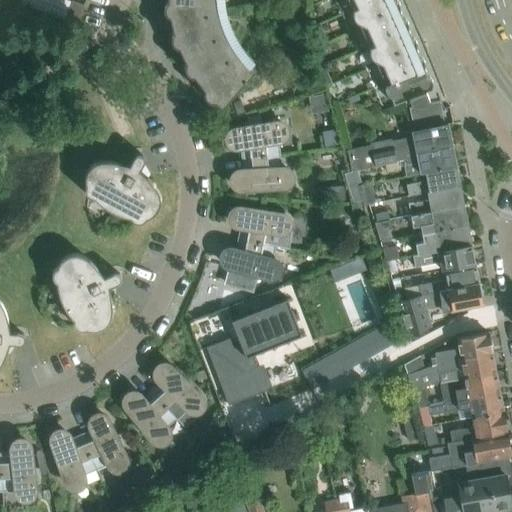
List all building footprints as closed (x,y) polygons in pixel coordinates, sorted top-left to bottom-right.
[(69,0),(20,0),(20,2),(64,20),(71,1),(69,0)] [(167,0),(167,1),(166,2),(165,4),(164,6),(164,8),(165,10),(166,12),(167,14),(168,15),(170,16),(172,22),(174,31),(173,33),(172,35),(172,36),(172,38),(172,40),(173,42),(174,44),(176,45),(177,46),(179,46),(186,61),(186,63),(185,65),(185,67),(186,69),(187,71),(188,72),(189,73),(191,74),(193,75),(195,75),(205,88),(204,90),(204,92),(205,94),(206,96),(207,97),(208,98),(210,99),(212,100),(214,100),(216,100),(222,106),(255,69),(245,59),(231,41),(223,24),(220,10),(218,0),(167,0)] [(334,0),(341,14),(350,32),(358,51),(366,69),(373,88),(379,101),(380,103),(381,104),(383,105),(385,106),(386,106),(388,105),(409,97),(410,102),(413,105),(416,105),(440,100),(443,109),(450,109),(446,98),(441,84),(433,64),(426,47),(425,44),(417,25),(408,6),(405,0),(334,0)] [(75,28),(84,5),(83,5),(73,1),(65,22),(64,24),(75,28)] [(239,100),(232,102),(237,114),(244,112),(239,100)] [(278,140),(279,140),(281,140),(282,139),(284,138),(285,136),(286,135),(287,134),(287,132),(287,130),(287,129),(286,127),(285,126),(284,124),(283,123),(281,122),(280,122),(278,121),(276,121),(234,129),(232,129),(231,130),(230,131),(229,132),(228,133),(227,134),(227,136),(227,137),(227,139),(227,140),(227,141),(228,143),(229,144),(230,145),(231,146),(233,147),(236,147),(238,147),(240,146),(241,158),(280,154),(278,140)] [(372,149),(351,153),(353,169),(365,167),(365,166),(375,164),(376,165),(396,161),(396,160),(400,159),(399,155),(452,144),(448,123),(412,130),(414,141),(372,149)] [(332,128),(321,130),(325,146),(335,144),(332,128)] [(456,165),(452,144),(399,155),(400,159),(401,165),(404,164),(406,175),(420,172),(425,171),(426,171),(456,165)] [(160,198),(160,197),(160,194),(158,191),(157,188),(155,185),(153,183),(147,177),(139,170),(144,161),(145,160),(145,159),(145,158),(145,157),(144,156),(144,155),(143,154),(142,154),(141,153),(140,153),(139,153),(137,153),(136,154),(135,155),(134,156),(129,164),(119,162),(107,160),(106,160),(103,160),(100,161),(97,162),(95,163),(93,164),(92,165),(90,166),(89,168),(87,170),(86,173),(86,175),(85,177),(85,180),(85,182),(86,185),(86,186),(85,187),(85,189),(85,190),(86,192),(86,193),(87,195),(88,196),(89,197),(91,198),(93,198),(95,198),(99,202),(102,205),(106,208),(111,210),(115,212),(120,214),(126,216),(131,217),(132,219),(133,220),(135,221),(136,222),(138,222),(140,222),(141,221),(142,221),(144,220),(145,219),(146,217),(154,213),(155,213),(156,212),(157,210),(158,208),(159,206),(159,204),(160,202),(160,201),(160,198)] [(283,167),(282,167),(281,167),(280,154),(241,158),(243,169),(240,169),(239,170),(237,170),(235,171),(234,172),(233,173),(233,174),(232,175),(232,176),(231,177),(231,178),(231,180),(232,181),(232,183),(233,184),(234,186),(236,187),(237,188),(239,188),(241,188),(284,186),(286,185),(288,184),(289,183),(290,182),(291,180),(292,179),(292,178),(292,177),(292,176),(292,174),(291,173),(291,172),(290,171),(289,170),(287,169),(286,168),(285,167),(283,167)] [(460,185),(456,165),(426,171),(427,179),(407,183),(409,195),(427,192),(427,191),(460,185)] [(369,182),(365,167),(353,169),(344,171),(349,186),(357,184),(369,182)] [(369,183),(369,182),(357,184),(364,204),(376,202),(372,182),(369,183)] [(429,199),(408,203),(411,215),(463,205),(460,185),(427,191),(427,192),(429,199)] [(467,224),(463,205),(411,215),(406,216),(408,221),(412,221),(413,226),(420,224),(422,233),(467,224)] [(230,214),(230,216),(230,218),(230,220),(231,222),(233,223),(234,225),(236,226),(238,226),(240,226),(238,237),(275,245),(285,247),(289,225),(290,223),(290,221),(289,219),(288,218),(287,216),(285,215),(284,214),(282,214),(240,207),(238,207),(236,207),(234,208),(233,209),(231,211),(230,212),(230,214)] [(388,211),(375,213),(377,221),(389,219),(388,211)] [(377,221),(375,222),(381,240),(392,238),(389,219),(377,221)] [(471,244),(467,224),(422,233),(424,240),(415,242),(418,253),(418,254),(471,244)] [(221,255),(221,259),(222,262),(225,265),(228,266),(230,267),(226,283),(251,289),(256,274),(268,277),(272,277),(275,276),(278,274),(280,270),(280,267),(279,263),(276,261),(273,259),(272,259),(275,245),(238,237),(235,249),(232,247),(228,248),(225,249),(222,252),(221,255)] [(475,264),(471,244),(418,254),(418,253),(413,254),(415,266),(440,261),(442,269),(445,269),(475,264)] [(396,246),(383,248),(387,260),(394,258),(398,257),(396,246)] [(111,300),(111,296),(109,286),(118,282),(120,281),(120,280),(121,279),(121,278),(121,276),(121,274),(120,274),(119,272),(118,272),(116,271),(115,271),(113,272),(104,276),(97,267),(93,263),(90,261),(87,257),(85,256),(82,255),(80,254),(77,254),(74,253),(70,254),(67,255),(65,256),(64,257),(62,258),(60,261),(60,262),(58,264),(57,266),(56,267),(55,268),(54,269),(54,270),(53,271),(52,273),(52,274),(52,275),(53,277),(53,278),(54,279),(55,280),(56,281),(57,282),(57,285),(57,288),(59,293),(60,298),(62,303),(65,307),(67,311),(69,313),(71,315),(74,319),(74,320),(74,321),(74,322),(74,324),(75,325),(76,327),(77,327),(79,329),(81,329),(83,329),(84,329),(86,328),(88,329),(91,329),(94,330),(96,329),(99,328),(102,327),(105,325),(107,324),(109,321),(110,319),(111,317),(111,315),(112,312),(112,305),(111,300)] [(397,269),(394,258),(387,260),(390,271),(397,269)] [(479,284),(475,264),(445,269),(447,279),(418,284),(420,293),(420,294),(479,284)] [(400,276),(392,279),(398,299),(404,298),(400,276)] [(482,303),(479,284),(420,294),(420,293),(404,298),(398,299),(397,299),(409,337),(430,326),(424,306),(440,302),(443,311),(482,303)] [(229,337),(206,347),(214,368),(222,365),(228,377),(219,381),(219,382),(256,368),(251,355),(302,335),(287,298),(231,319),(241,344),(233,347),(229,337)] [(22,332),(21,332),(10,331),(7,319),(7,316),(6,313),(5,311),(3,306),(1,303),(0,301),(0,364),(3,360),(4,356),(6,352),(9,342),(20,343),(21,343),(22,343),(23,342),(24,341),(25,341),(25,339),(26,338),(26,336),(26,335),(25,335),(25,333),(23,332),(22,332)] [(392,320),(383,325),(393,342),(402,337),(392,320)] [(393,342),(383,325),(374,330),(384,347),(393,342)] [(384,347),(374,330),(365,335),(375,352),(384,347)] [(492,352),(488,332),(456,337),(458,347),(435,352),(436,357),(431,358),(432,364),(435,363),(492,352)] [(375,352),(365,335),(356,340),(366,357),(375,352)] [(366,357),(356,340),(347,345),(357,362),(366,357)] [(357,362),(347,345),(338,350),(349,368),(357,362)] [(349,368),(338,350),(329,354),(340,373),(349,368)] [(424,367),(407,374),(411,389),(415,388),(415,389),(425,386),(425,385),(440,381),(440,382),(441,382),(441,381),(464,377),(495,372),(492,352),(435,363),(432,364),(432,365),(424,367)] [(340,373),(329,354),(321,359),(331,378),(340,373)] [(424,367),(420,356),(420,355),(404,363),(407,374),(424,367)] [(331,378),(321,359),(312,364),(322,383),(331,378)] [(159,381),(151,389),(177,417),(183,425),(201,409),(202,407),(203,405),(203,403),(203,401),(203,399),(202,397),(200,395),(171,366),(169,365),(167,364),(165,363),(163,363),(161,364),(159,365),(158,366),(156,367),(155,369),(155,371),(154,373),(155,375),(155,377),(156,378),(158,380),(159,381)] [(322,383),(312,364),(303,369),(313,388),(322,383)] [(499,391),(495,372),(464,377),(441,381),(441,382),(440,382),(444,400),(444,401),(499,391)] [(429,404),(425,386),(415,389),(419,406),(429,404)] [(177,417),(151,389),(142,397),(141,395),(139,394),(138,393),(136,392),(135,392),(133,392),(131,393),(129,393),(128,394),(127,395),(126,397),(125,398),(125,399),(125,401),(125,402),(125,404),(125,405),(126,407),(153,440),(154,441),(156,442),(158,442),(159,443),(161,443),(162,442),(164,442),(166,441),(167,439),(168,438),(168,437),(169,436),(169,434),(169,432),(169,430),(168,429),(167,427),(177,417)] [(429,404),(419,406),(424,425),(433,423),(430,414),(446,410),(458,408),(460,418),(472,416),(503,411),(499,391),(444,401),(444,400),(429,404)] [(507,431),(503,411),(472,416),(474,426),(450,430),(452,441),(472,437),(507,431)] [(126,457),(107,419),(106,417),(105,416),(104,414),(102,414),(100,413),(98,413),(95,414),(94,415),(92,416),(91,417),(90,419),(90,420),(89,421),(89,423),(89,424),(90,425),(90,427),(91,428),(92,429),(81,433),(96,469),(108,464),(109,465),(109,466),(110,466),(111,468),(113,469),(115,470),(116,470),(118,470),(119,470),(121,469),(122,469),(123,468),(124,467),(125,466),(125,465),(126,463),(126,462),(126,461),(126,459),(126,458),(126,457)] [(438,442),(433,423),(424,425),(428,444),(438,442)] [(414,426),(404,429),(407,440),(417,438),(414,426)] [(96,469),(81,433),(70,438),(70,436),(70,435),(69,434),(68,432),(67,431),(65,430),(63,429),(61,429),(59,429),(58,430),(57,430),(56,431),(54,432),(53,433),(52,434),(52,436),(51,437),(51,438),(51,440),(51,441),(52,442),(66,482),(67,483),(68,485),(69,486),(71,487),(73,487),(75,487),(78,487),(79,486),(80,486),(81,485),(82,483),(83,482),(84,480),(84,479),(84,477),(84,476),(83,474),(96,469)] [(511,456),(507,431),(472,437),(472,440),(447,445),(449,453),(428,457),(430,470),(466,464),(507,457),(511,456)] [(35,489),(30,447),(30,445),(29,444),(28,442),(26,440),(24,439),(22,439),(21,439),(19,439),(17,439),(15,440),(14,442),(12,443),(12,445),(11,446),(11,447),(11,449),(11,450),(12,452),(0,452),(2,491),(16,490),(16,492),(17,493),(18,495),(18,496),(20,497),(21,498),(22,499),(24,499),(27,499),(28,499),(29,498),(31,497),(32,497),(33,496),(33,495),(34,494),(34,492),(35,491),(35,489)] [(212,452),(220,464),(238,454),(235,445),(225,450),(223,446),(212,452)] [(487,511),(511,508),(505,475),(510,474),(507,457),(466,464),(469,480),(457,482),(459,493),(443,496),(443,495),(441,495),(443,511),(487,511)] [(433,511),(429,490),(432,489),(428,470),(408,473),(411,492),(400,494),(402,501),(367,508),(367,511),(433,511)] [(145,482),(154,497),(163,492),(154,477),(145,482)] [(247,511),(240,492),(226,496),(232,511),(247,511)] [(351,511),(348,496),(324,500),(325,510),(317,511),(351,511)] [(262,511),(256,497),(246,501),(250,511),(262,511)]
